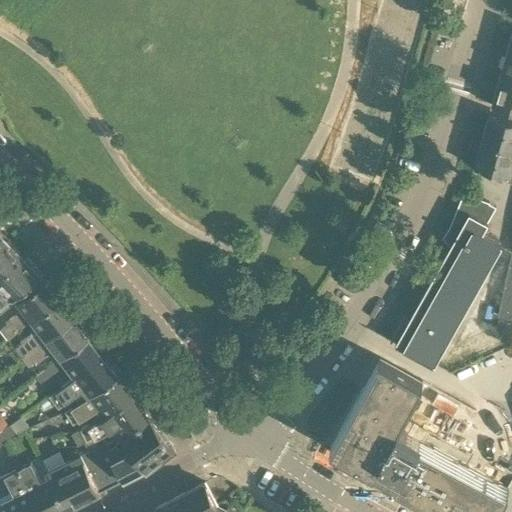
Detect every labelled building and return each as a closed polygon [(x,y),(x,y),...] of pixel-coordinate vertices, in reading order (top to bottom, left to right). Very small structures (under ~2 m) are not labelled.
[(511,84),(511,56),(506,55),(499,80),(511,84)] [(511,111),(511,84),(499,80),(491,106),(511,111)] [(511,121),(489,115),(481,142),(511,150),(511,121)] [(511,162),(511,150),(481,142),(474,167),(508,177),(511,162)] [(483,232),(488,222),(496,207),(489,203),(464,193),(449,228),(443,238),(450,247),(395,345),(396,346),(397,344),(433,364),(501,242),(483,232)] [(0,241),(0,275),(23,257),(17,251),(19,250),(9,239),(6,240),(4,239),(0,241)] [(511,319),(511,251),(498,316),(511,319)] [(0,314),(17,301),(45,279),(35,270),(37,268),(28,258),(24,259),(23,257),(0,275),(0,314)] [(7,338),(31,320),(59,298),(52,289),(53,286),(50,282),(47,281),(45,279),(17,301),(23,309),(6,322),(7,324),(0,330),(7,338)] [(15,349),(21,357),(74,317),(67,309),(68,305),(65,301),(61,301),(59,298),(31,320),(37,328),(20,341),(22,343),(15,349)] [(54,350),(60,358),(89,336),(87,334),(88,330),(85,326),(81,326),(74,317),(21,357),(28,367),(36,361),(37,363),(54,350)] [(69,369),(75,377),(104,355),(102,353),(103,349),(100,345),(95,345),(89,336),(60,358),(36,377),(43,386),(50,380),(51,383),(69,369)] [(104,355),(75,377),(51,396),(59,407),(69,399),(75,407),(90,397),(118,375),(119,375),(120,372),(114,364),(112,366),(104,355)] [(380,358),(330,447),(447,511),(495,511),(508,489),(406,433),(407,432),(398,426),(423,382),(380,358)] [(73,423),(85,416),(90,424),(106,416),(134,395),(133,394),(136,392),(130,384),(127,386),(119,375),(118,375),(90,397),(75,407),(67,411),(73,423)] [(106,416),(90,424),(82,428),(88,439),(83,441),(88,451),(89,452),(105,444),(106,444),(111,441),(115,440),(121,436),(149,414),(151,412),(148,408),(143,407),(134,395),(106,416)] [(105,444),(113,460),(123,480),(178,451),(149,414),(121,436),(115,440),(122,455),(114,459),(106,444),(105,444)] [(18,422),(11,426),(16,433),(23,429),(18,422)] [(9,425),(7,426),(8,427),(0,432),(6,440),(7,442),(17,434),(9,425)] [(123,480),(113,460),(105,444),(89,452),(88,451),(48,472),(67,509),(123,480)] [(20,468),(41,511),(60,511),(67,509),(48,472),(47,472),(49,477),(40,482),(31,462),(20,468)] [(0,478),(0,488),(6,499),(12,511),(41,511),(20,468),(0,478)] [(205,482),(156,508),(158,511),(213,511),(218,506),(205,482)] [(0,511),(12,511),(6,499),(0,502),(0,511)]
